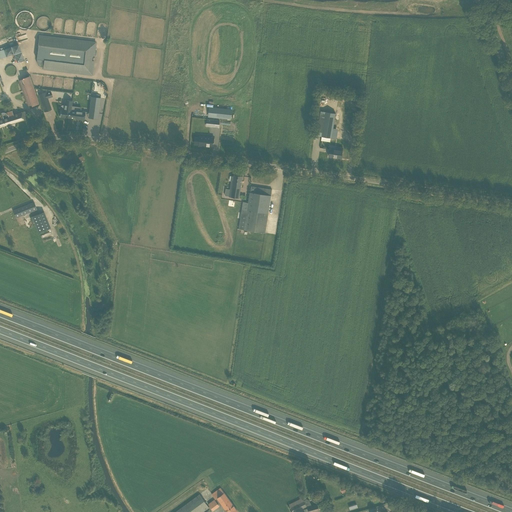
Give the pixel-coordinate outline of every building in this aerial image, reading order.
[(43,70),(91,76),(95,43),(66,40),(67,38),(40,35),(37,59),(36,61),(37,63),(37,64),(38,65),(39,66),(41,67),(43,67),(43,70)] [(0,58),(15,54),(17,62),(24,60),(20,44),(0,49),(0,58)] [(32,104),(32,105),(38,103),(29,77),(20,80),(28,105),(32,104)] [(46,92),(38,95),(42,106),(50,104),(46,92)] [(91,96),(89,112),(98,114),(100,98),(91,96)] [(60,117),(84,120),(85,112),(71,110),(71,106),(72,101),(65,100),(64,110),(61,110),(60,117)] [(209,107),(208,117),(216,118),(231,119),(232,109),(217,108),(209,107)] [(0,127),(27,119),(24,111),(13,115),(12,111),(5,113),(4,113),(3,112),(1,113),(2,114),(0,115),(0,127)] [(322,137),(332,138),(334,123),(324,122),(322,137)] [(199,146),(213,147),(214,138),(209,137),(200,136),(199,137),(195,137),(194,144),(199,145),(199,146)] [(329,156),(341,158),(343,148),(336,147),(336,150),(330,149),(329,156)] [(229,196),(239,198),(242,176),(234,175),(234,176),(230,176),(229,181),(231,181),(229,196)] [(243,202),(239,229),(265,233),(272,190),(251,186),(248,203),(243,202)] [(13,210),(16,218),(37,210),(34,202),(13,210)] [(33,220),(38,233),(50,228),(44,212),(32,217),(30,218),(31,221),(33,220)] [(217,498),(227,511),(236,511),(238,511),(220,488),(211,495),(215,500),(217,498)] [(175,511),(202,511),(209,508),(199,494),(175,511)] [(305,496),(289,504),(292,511),(294,511),(305,506),(308,507),(308,509),(308,511),(314,511),(319,511),(318,506),(317,504),(312,506),(309,500),(307,499),(305,496)]
